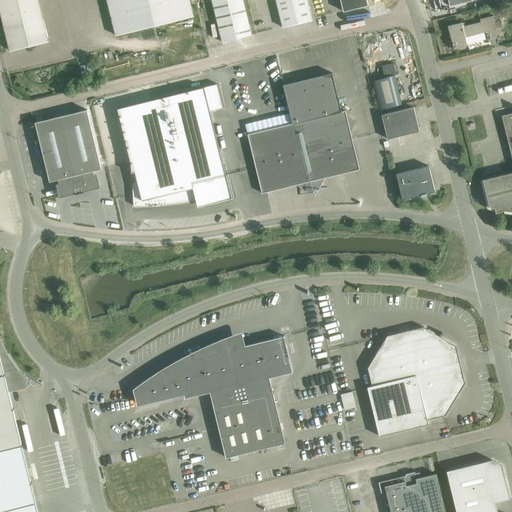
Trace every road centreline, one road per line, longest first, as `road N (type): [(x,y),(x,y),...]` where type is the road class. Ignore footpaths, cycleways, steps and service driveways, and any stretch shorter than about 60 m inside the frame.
road 1 (unclassified): [(69,386),(148,330),(226,296),(288,282),(405,278),(485,297)]
road 2 (unclassified): [(469,230),(382,215),(138,240),(33,230)]
road 3 (unclassified): [(2,112),(415,13)]
road 4 (unclassified): [(173,511),(511,429)]
road 5 (unclassified): [(469,230),(415,13)]
road 6 (unknown): [(331,278),(347,308),(435,320),(452,327),(473,357),(500,357)]
road 7 (unclassified): [(69,386),(40,357),(16,305),(14,269),(33,230)]
road 8 (unclassified): [(101,511),(69,386)]
road 9 (unclassified): [(33,230),(2,112)]
